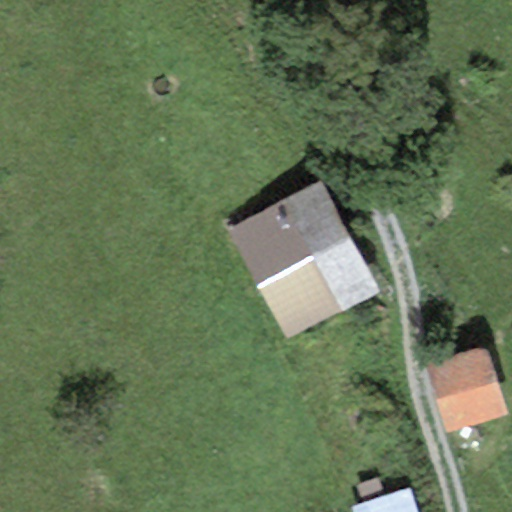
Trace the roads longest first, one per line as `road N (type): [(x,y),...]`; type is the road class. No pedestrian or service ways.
road 1 (track): [(457,511),(415,363),(389,219)]
road 2 (track): [(278,0),(327,83),(389,219)]
